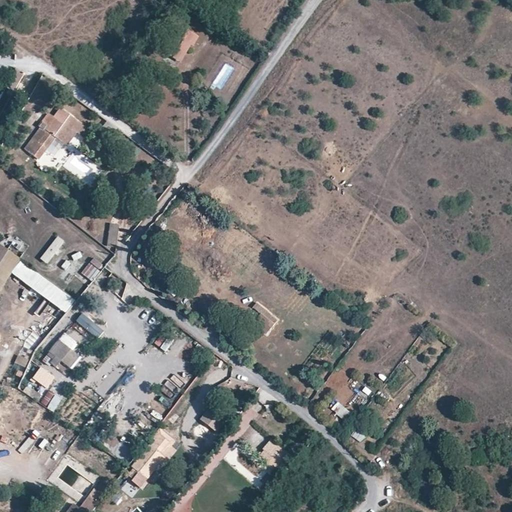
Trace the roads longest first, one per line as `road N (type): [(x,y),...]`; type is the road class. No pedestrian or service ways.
road 1 (unclassified): [(365,511),(374,487),(356,462),(138,288),(121,265),(312,0)]
road 2 (track): [(185,177),(0,52)]
road 3 (track): [(333,0),(438,67),(454,67),(511,36)]
road 4 (unknown): [(59,29),(211,145)]
